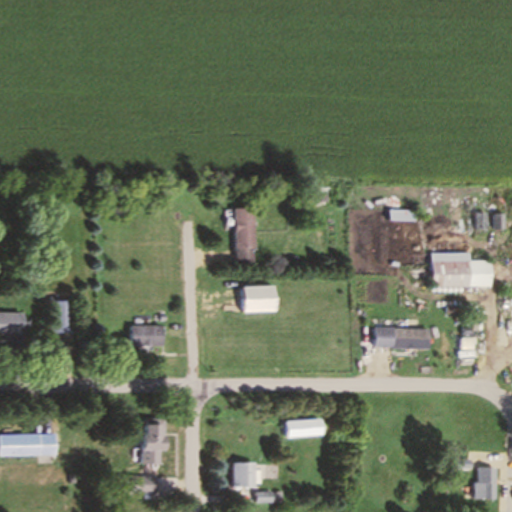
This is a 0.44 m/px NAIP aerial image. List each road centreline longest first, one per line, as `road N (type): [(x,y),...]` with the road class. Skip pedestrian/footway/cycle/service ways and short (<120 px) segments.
road 1 (residential): [(510,436),(496,395),(446,384),(0,385)]
road 2 (residential): [(191,511),(190,385)]
